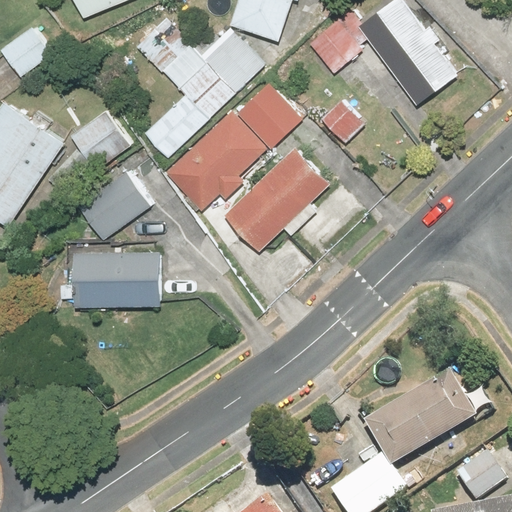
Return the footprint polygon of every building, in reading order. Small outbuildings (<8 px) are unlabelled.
[(77,0),(83,15),(121,0),(77,0)] [(287,38),(298,0),(244,0),(237,22),(287,38)] [(410,0),(399,0),(366,24),(422,104),(463,75),(440,41),(445,37),(436,24),(430,28),(410,0)] [(34,23),(0,48),(0,49),(22,79),(56,52),(34,23)] [(145,132),(169,157),(238,94),(190,40),(162,66),(187,94),(145,132)] [(343,97),(322,115),(345,141),(365,123),(343,97)] [(0,214),(16,224),(70,140),(6,99),(0,107),(0,214)] [(109,106),(71,134),(97,169),(135,142),(109,106)] [(274,146),(237,108),(170,172),(207,210),(226,192),(230,197),(250,178),(245,174),(274,146)] [(267,249),(336,182),(301,146),(232,213),(267,249)] [(128,167),(79,203),(105,237),(153,200),(128,167)] [(79,249),(80,304),(167,303),(167,248),(79,249)] [(397,466),(483,415),(455,369),(369,421),(397,466)] [(455,440),(431,455),(443,472),(466,457),(455,440)] [(490,450),(458,471),(477,498),(508,476),(490,450)] [(383,453),(332,490),(347,511),(376,511),(409,489),(383,453)] [(286,511),(271,491),(242,511),(286,511)] [(511,511),(511,497),(437,511),(511,511)]
